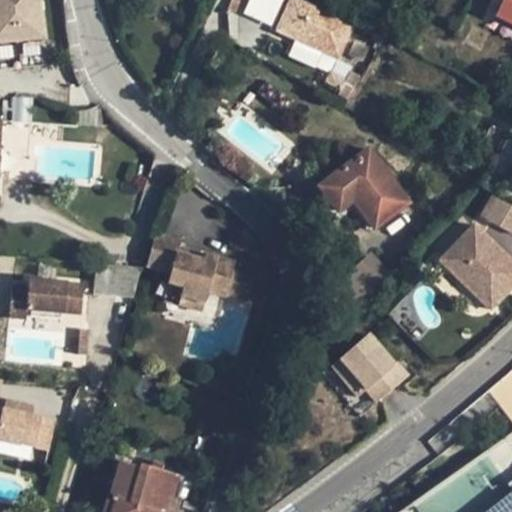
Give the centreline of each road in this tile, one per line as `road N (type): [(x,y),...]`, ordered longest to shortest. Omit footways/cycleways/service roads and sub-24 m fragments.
road 1 (residential): [(215,511),(220,481),(298,295),(286,251),(235,199),(165,150),(105,67),(88,0)]
road 2 (residential): [(296,511),(430,410),(511,335)]
